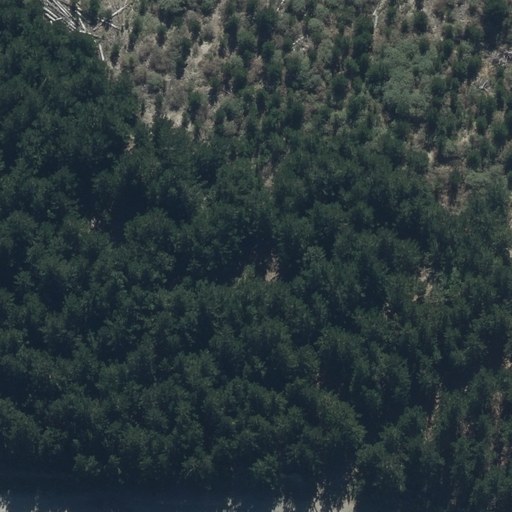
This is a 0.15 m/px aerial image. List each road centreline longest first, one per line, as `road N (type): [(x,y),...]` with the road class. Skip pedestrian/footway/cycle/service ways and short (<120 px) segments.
road 1 (unknown): [(511,257),(490,363),(366,454)]
road 2 (unknown): [(311,509),(366,454),(511,346)]
road 3 (track): [(325,511),(122,497)]
